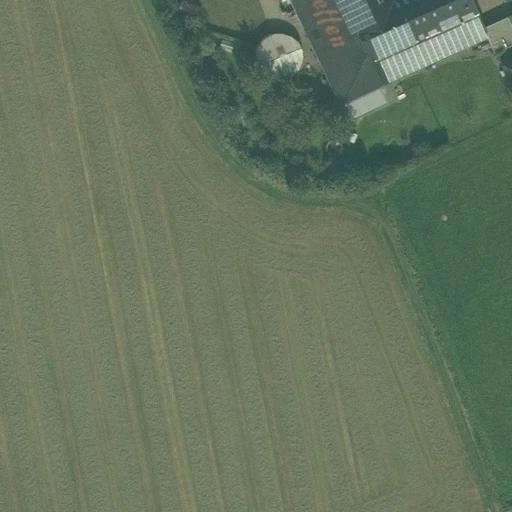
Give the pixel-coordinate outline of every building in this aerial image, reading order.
[(393,4),(391,0),(291,0),(311,42),(341,104),(426,65),(397,2),(393,4)] [(401,0),(397,2),(426,65),(486,38),(487,37),(483,29),(469,0),(401,0)] [(486,38),(493,55),(511,46),(511,29),(507,18),(483,29),(487,37),(486,38)] [(257,56),(258,65),(262,72),(268,78),(276,80),(284,80),(292,76),(297,70),(300,62),(300,53),(296,46),(289,40),(281,38),(273,38),(266,42),(260,48),(257,56)] [(511,63),(503,67),(509,83),(511,81),(511,63)]
